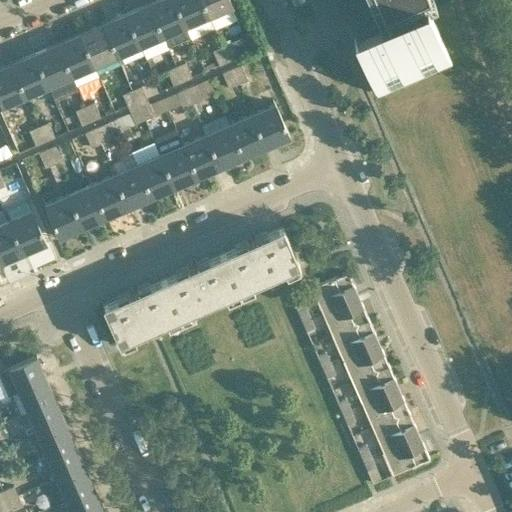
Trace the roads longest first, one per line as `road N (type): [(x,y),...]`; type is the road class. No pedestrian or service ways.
road 1 (residential): [(473,470),(341,165)]
road 2 (residential): [(58,288),(341,165)]
road 3 (residential): [(155,511),(58,288)]
road 4 (residential): [(341,165),(287,42)]
